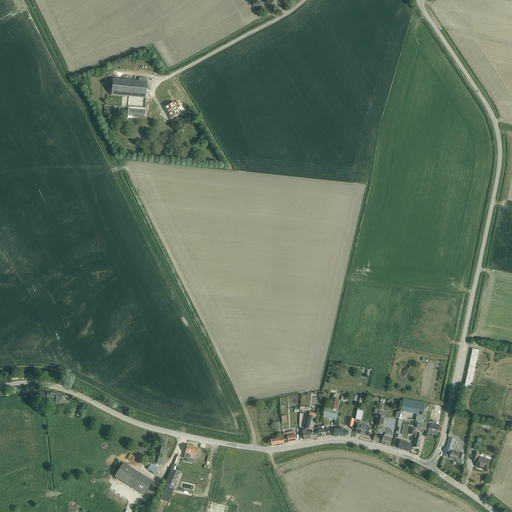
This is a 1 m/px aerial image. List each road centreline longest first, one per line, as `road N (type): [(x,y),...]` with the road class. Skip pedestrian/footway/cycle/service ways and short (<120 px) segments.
road 1 (unclassified): [(430,466),(447,419),(499,147),(488,108),(416,0)]
road 2 (unclassified): [(430,466),(353,441),(265,449),(200,439),(134,422),(50,384),(0,387)]
